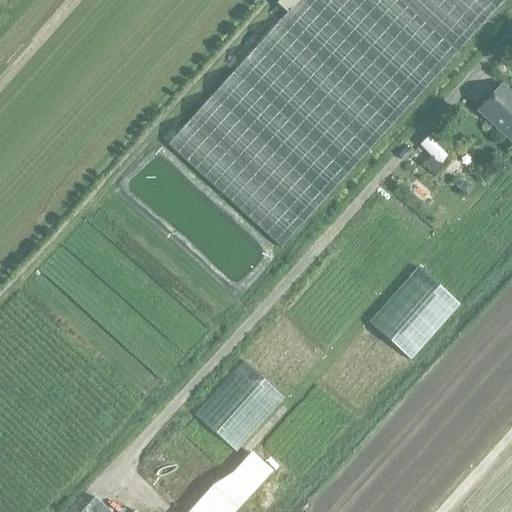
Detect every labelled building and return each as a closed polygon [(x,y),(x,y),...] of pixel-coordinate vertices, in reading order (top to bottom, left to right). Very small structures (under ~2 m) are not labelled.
[(280,0),(276,4),(287,14),(169,144),(281,248),(505,0),(280,0)] [(477,108),(511,140),(511,96),(499,85),(477,108)] [(412,389),(482,451),(511,418),(511,367),(467,327),(412,389)] [(188,511),(235,511),(272,471),(251,453),(233,473),(212,486),(188,511)] [(80,511),(109,511),(93,498),(80,511)]
